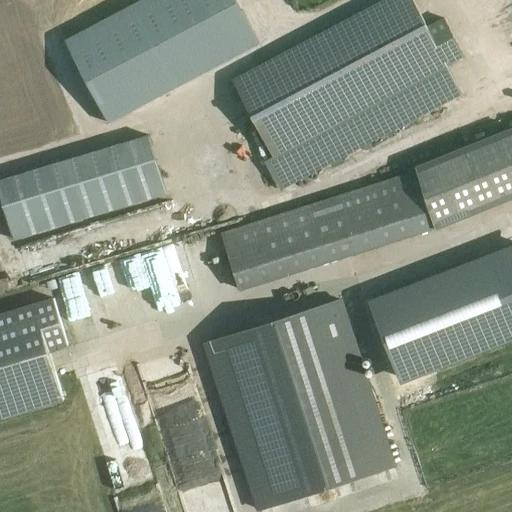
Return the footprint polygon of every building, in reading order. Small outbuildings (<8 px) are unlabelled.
[(236,0),(142,0),(65,41),(108,123),(115,120),(251,48),(259,44),(236,0)] [(412,0),(384,0),(233,80),(274,157),(264,162),(280,190),(289,185),(462,94),(447,65),(453,62),(464,56),(444,19),(427,27),(426,25),(412,0)] [(511,0),(462,0),(465,6),(479,1),(484,16),(511,6),(511,0)] [(416,169),(223,231),(241,289),(436,228),(437,230),(511,198),(511,129),(416,168),(416,169)] [(149,136),(0,181),(0,195),(14,240),(167,193),(149,136)] [(183,213),(185,230),(197,229),(195,212),(183,213)] [(145,222),(44,247),(51,274),(132,254),(131,250),(147,246),(147,244),(182,235),(178,219),(147,227),(145,222)] [(70,308),(110,298),(114,315),(129,312),(132,323),(180,312),(165,249),(62,273),(70,308)] [(511,250),(373,304),(402,379),(511,336),(511,250)] [(338,296),(205,338),(258,506),(391,463),(338,296)] [(62,345),(48,297),(0,311),(0,415),(58,398),(43,350),(62,345)]
